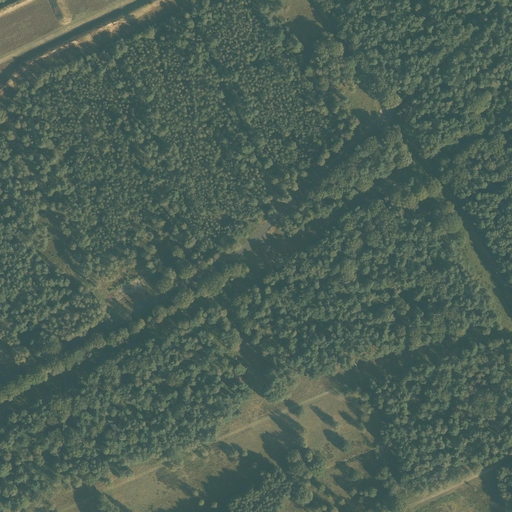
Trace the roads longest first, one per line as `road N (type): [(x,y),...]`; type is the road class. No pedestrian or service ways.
road 1 (track): [(0,380),(233,256),(394,107)]
road 2 (track): [(511,331),(330,390),(64,511)]
road 3 (track): [(313,0),(450,192),(511,296)]
road 4 (track): [(508,0),(394,107)]
road 5 (track): [(0,60),(127,0)]
road 6 (track): [(395,511),(511,458)]
